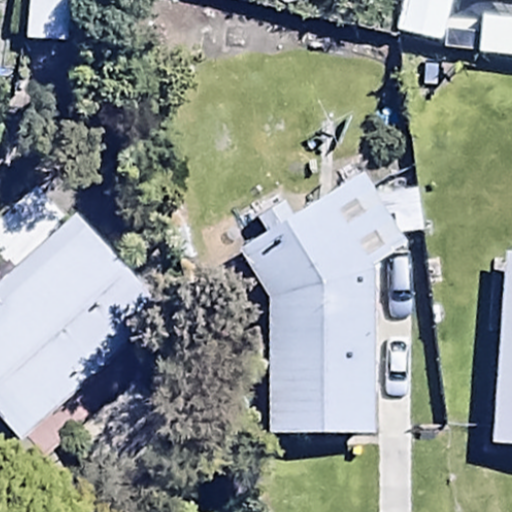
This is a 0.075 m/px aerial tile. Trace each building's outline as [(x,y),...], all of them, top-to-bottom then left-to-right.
[(67,0),(22,0),(21,47),(66,48),(67,0)] [(447,0),(397,0),(390,28),(437,40),(447,0)] [(362,173),(231,245),(256,294),(260,436),(367,434),(363,266),(402,244),(362,173)] [(0,269),(5,275),(0,279),(0,423),(14,438),(153,302),(67,214),(43,237),(15,209),(0,223),(0,269)] [(511,250),(496,249),(482,441),(511,442),(511,250)]
